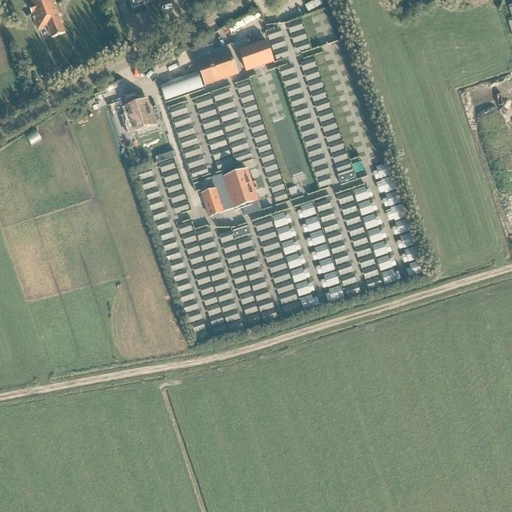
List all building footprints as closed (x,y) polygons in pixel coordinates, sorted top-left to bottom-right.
[(60,23),(62,22),(53,0),(26,0),(37,30),(47,26),(52,38),(65,33),(60,23)] [(260,14),(226,25),(229,32),(252,24),(253,26),(263,23),(260,14)] [(267,42),(241,51),(248,71),(274,63),(267,42)] [(231,51),(208,59),(199,62),(206,85),(239,74),(231,51)] [(309,172),(281,69),(260,74),(290,182),(304,178),(302,173),(309,172)] [(250,81),(237,85),(274,205),(287,201),(250,81)] [(232,154),(247,149),(229,89),(194,99),(204,131),(205,131),(214,162),(215,162),(218,171),(252,161),(250,151),(230,156),(221,124),(223,124),(232,154)] [(137,132),(158,125),(156,119),(153,119),(147,101),(141,103),(138,97),(126,101),(137,132)] [(193,181),(209,176),(184,105),(169,110),(193,181)] [(126,128),(119,130),(126,148),(133,146),(126,128)] [(167,160),(176,157),(174,152),(165,155),(167,160)] [(247,170),(224,178),(234,209),(257,202),(247,170)] [(340,185),(355,180),(352,171),(337,176),(340,185)] [(215,190),(202,195),(209,218),(223,213),(234,209),(224,178),(223,175),(211,179),(215,190)] [(318,180),(320,188),(328,185),(325,177),(318,180)] [(380,181),(385,194),(397,190),(392,177),(380,181)] [(353,191),(361,219),(362,218),(370,245),(382,241),(365,187),(353,191)] [(339,289),(316,202),(303,206),(329,302),(357,295),(354,285),(339,289)] [(390,209),(394,222),(406,218),(402,205),(390,209)] [(292,240),(284,214),(272,217),(284,257),(296,253),(292,240)] [(262,232),(273,229),(269,218),(259,221),(262,232)] [(256,311),(235,240),(250,236),(247,225),(233,229),(235,228),(219,233),(217,234),(220,244),(216,245),(217,248),(222,251),(217,257),(218,260),(214,261),(209,268),(204,265),(191,221),(181,224),(184,233),(180,239),(186,242),(208,316),(221,312),(217,296),(232,307),(239,305),(241,312),(249,310),(247,304),(256,311)] [(384,286),(396,283),(384,243),(372,246),(384,286)] [(271,261),(283,257),(280,250),(269,254),(271,261)] [(298,255),(285,259),(289,272),(290,272),(298,298),(310,294),(306,281),(306,282),(298,255)] [(311,297),(299,300),(302,311),(314,308),(311,297)] [(296,303),(287,307),(291,316),(300,312),(296,303)]
